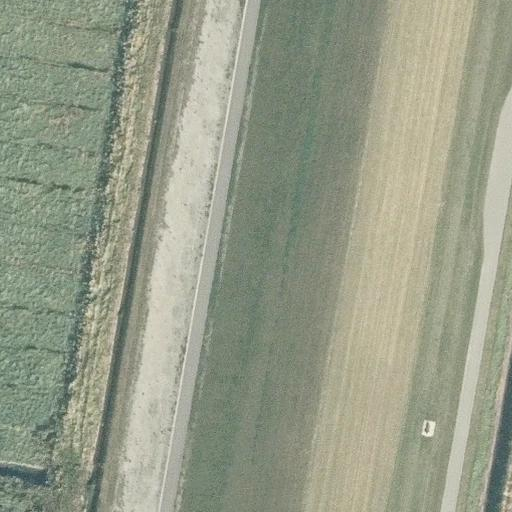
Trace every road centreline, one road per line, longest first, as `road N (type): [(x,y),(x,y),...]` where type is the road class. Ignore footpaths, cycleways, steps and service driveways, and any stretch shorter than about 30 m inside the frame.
road 1 (track): [(273,0),(185,511)]
road 2 (track): [(450,511),(511,148)]
